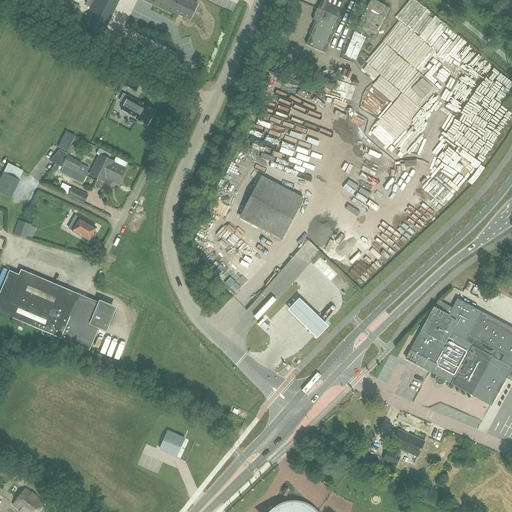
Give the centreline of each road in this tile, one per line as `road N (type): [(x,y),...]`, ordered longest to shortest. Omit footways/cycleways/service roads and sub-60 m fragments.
road 1 (unclassified): [(291,406),(191,312),(176,287),(165,236),(173,191),(256,0)]
road 2 (secondary): [(511,178),(332,358)]
road 3 (secondary): [(342,367),(511,212)]
road 4 (residential): [(342,367),(362,386),(511,450)]
road 5 (secondary): [(291,406),(193,511)]
road 6 (secondary): [(206,511),(299,414)]
